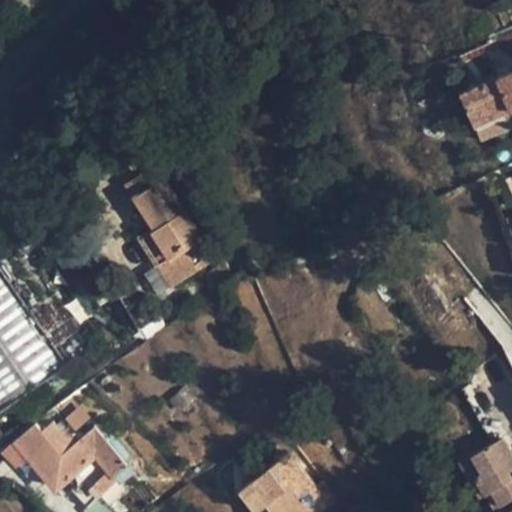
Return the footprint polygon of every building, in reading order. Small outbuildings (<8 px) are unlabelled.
[(0,64),(20,42),(0,18),(0,64)] [(511,110),(511,70),(497,77),(511,111),(511,110)] [(511,111),(497,77),(462,92),(475,126),(511,111)] [(149,128),(135,134),(136,176),(155,164),(163,160),(149,128)] [(215,259),(155,164),(136,176),(127,182),(155,228),(141,237),(173,287),(215,259)] [(10,166),(0,176),(0,198),(14,222),(9,206),(10,202),(27,178),(10,166)] [(0,409),(88,351),(14,222),(0,198),(0,409)] [(224,261),(202,276),(212,289),(232,274),(224,261)] [(103,323),(111,322),(106,313),(102,310),(100,305),(93,314),(103,323)] [(111,477),(125,465),(93,427),(80,438),(74,431),(66,437),(53,422),(42,430),(36,423),(4,449),(17,464),(29,461),(55,490),(72,475),(78,483),(71,489),(87,507),(114,480),(111,477)] [(477,474),(487,492),(496,506),(511,496),(511,477),(507,470),(511,467),(511,457),(499,437),(471,454),(482,472),(477,474)] [(240,489),(257,511),(317,511),(333,499),(319,481),(313,486),(287,453),(240,489)] [(480,496),(487,492),(477,474),(482,472),(471,454),(460,461),(480,496)] [(344,505),(347,511),(364,511),(357,499),(344,505)]
